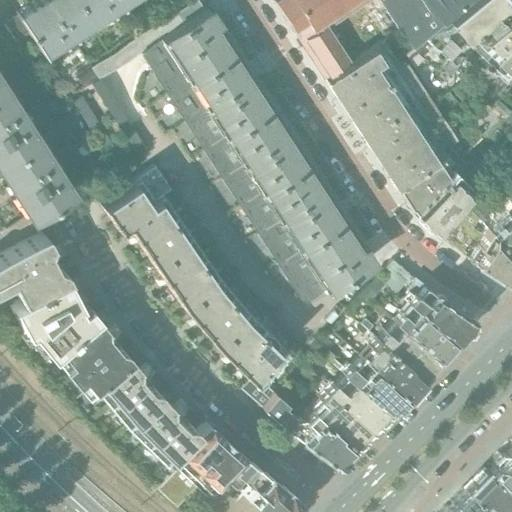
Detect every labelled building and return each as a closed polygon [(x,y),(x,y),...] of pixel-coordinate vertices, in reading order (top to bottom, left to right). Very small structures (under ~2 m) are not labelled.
[(71,33),(87,23),(72,0),(34,0),(14,13),(15,15),(1,24),(13,41),(26,33),(42,57),(44,56),(41,53),(58,42),(60,46),(63,44),(61,40),(68,35),(71,39),(74,37),(71,33)] [(118,2),(122,0),(72,0),(87,23),(105,11),(108,15),(111,13),(108,9),(115,4),(118,8),(121,6),(118,2)] [(174,13),(89,68),(97,79),(137,53),(162,36),(185,21),(202,10),(195,0),(188,5),(174,13)] [(271,0),(298,40),(300,43),(325,27),(366,0),(376,0),(397,30),(411,49),(417,44),(428,57),(435,52),(425,40),(423,38),(426,35),(427,35),(424,38),(425,39),(470,0),(271,0)] [(470,0),(425,39),(445,59),(463,39),(475,52),(485,61),(511,32),(511,8),(506,3),(506,0),(470,0)] [(162,36),(137,53),(144,63),(210,163),(212,165),(219,177),(232,196),(256,233),(280,269),(299,299),(307,300),(326,288),(348,274),(369,260),(369,259),(361,247),(363,246),(215,20),(213,21),(206,9),(205,8),(202,10),(185,21),(162,36)] [(325,27),(300,43),(303,49),(322,77),(347,61),(325,27)] [(484,66),(484,67),(491,75),(493,73),(497,72),(507,82),(511,76),(511,32),(485,61),(484,66)] [(347,61),(322,77),(322,78),(328,87),(392,184),(392,185),(441,151),(454,138),(403,61),(398,65),(381,39),(369,47),(347,61)] [(92,89),(100,84),(97,79),(89,84),(92,89)] [(95,94),(103,89),(100,84),(92,89),(95,94)] [(32,136),(14,108),(17,106),(14,102),(11,104),(2,89),(5,88),(3,85),(0,87),(0,159),(36,136),(35,134),(32,136)] [(98,99),(107,94),(103,89),(95,94),(98,99)] [(110,99),(107,94),(98,99),(102,104),(110,99)] [(74,107),(83,101),(80,96),(71,102),(74,107)] [(105,109),(113,104),(110,99),(102,104),(105,109)] [(511,112),(498,100),(491,107),(505,120),(511,112)] [(86,106),(83,101),(74,107),(77,112),(86,106)] [(108,114),(116,109),(113,104),(105,109),(108,114)] [(80,117),(89,111),(86,106),(77,112),(80,117)] [(111,119),(120,114),(116,109),(108,114),(111,119)] [(92,116),(89,111),(80,117),(83,122),(92,116)] [(482,122),(473,111),(467,116),(471,121),(469,123),(477,133),(485,127),(481,123),(482,122)] [(115,124),(123,119),(120,114),(111,119),(115,124)] [(87,127),(96,121),(92,116),(83,122),(87,127)] [(118,129),(126,124),(123,119),(115,124),(118,129)] [(99,126),(96,121),(87,127),(90,132),(99,126)] [(121,134),(130,129),(126,124),(118,129),(121,134)] [(102,132),(99,126),(90,132),(93,137),(102,132)] [(125,139),(133,134),(130,129),(121,134),(125,139)] [(105,137),(102,132),(93,137),(96,142),(105,137)] [(128,144),(136,138),(133,134),(125,139),(128,144)] [(66,188),(48,160),(50,158),(47,154),(45,155),(35,140),(37,139),(36,136),(0,159),(0,174),(26,215),(70,187),(69,186),(66,188)] [(99,147),(108,142),(105,137),(96,142),(99,147)] [(131,149),(139,143),(136,138),(128,144),(131,149)] [(111,147),(108,142),(99,147),(102,152),(111,147)] [(143,148),(139,143),(131,149),(134,154),(143,148)] [(409,209),(449,168),(454,163),(441,151),(392,185),(405,205),(406,204),(409,209)] [(244,310),(214,275),(158,194),(167,188),(152,165),(96,203),(112,226),(121,220),(135,243),(164,285),(177,303),(191,320),(195,325),(210,342),(225,358),(246,377),(257,365),(282,339),(280,337),(276,341),(244,310)] [(430,230),(455,198),(466,185),(449,168),(409,209),(408,210),(409,211),(410,211),(430,230)] [(511,202),(511,203),(501,191),(492,199),(504,211),(503,212),(511,221),(511,202)] [(475,217),(478,220),(485,213),(477,204),(469,210),(455,198),(430,230),(465,258),(480,234),(469,227),(475,217)] [(511,221),(503,212),(494,220),(485,227),(485,226),(484,228),(511,257),(511,221)] [(511,257),(484,228),(480,234),(465,258),(506,284),(506,283),(511,283),(511,257)] [(59,268),(51,265),(43,250),(45,242),(40,232),(0,253),(0,283),(6,280),(17,301),(62,278),(64,277),(59,268)] [(409,276),(390,260),(376,277),(395,292),(409,276)] [(468,317),(450,305),(429,291),(412,277),(404,287),(406,289),(400,296),(403,298),(402,299),(405,301),(450,339),(457,331),(458,332),(465,332),(469,326),(468,317)] [(48,353),(93,316),(84,304),(76,310),(74,305),(76,304),(66,284),(62,278),(17,301),(8,306),(22,332),(26,330),(46,355),(48,353)] [(369,300),(383,285),(377,279),(363,295),(369,300)] [(450,339),(405,301),(398,310),(396,308),(388,318),(391,320),(434,358),(434,357),(439,351),(440,351),(445,351),(451,345),(450,344),(450,339)] [(125,355),(118,347),(101,326),(100,325),(93,316),(48,353),(82,392),(90,385),(125,355)] [(434,358),(391,320),(383,329),(380,327),(377,330),(370,323),(370,324),(363,318),(358,323),(356,321),(355,322),(365,329),(371,334),(418,375),(423,369),(424,369),(428,368),(433,362),(434,358)] [(365,329),(355,322),(354,324),(354,328),(361,334),(365,329)] [(418,375),(371,334),(364,342),(363,341),(354,351),(402,394),(418,375)] [(107,405),(141,374),(126,356),(134,348),(133,347),(125,355),(90,385),(107,405)] [(402,394),(354,351),(343,363),(338,359),(336,361),(327,354),(324,358),(332,366),(337,370),(339,373),(382,409),(387,403),(390,406),(402,394)] [(270,390),(264,385),(271,377),(257,365),(246,377),(237,386),(258,406),(270,390)] [(382,409),(339,373),(331,382),(328,379),(322,385),(365,426),(371,421),(376,420),(382,414),(382,409)] [(124,425),(158,394),(141,374),(107,405),(124,425)] [(297,384),(289,377),(282,385),(290,392),(297,384)] [(365,426),(322,385),(313,395),(316,398),(308,406),(348,444),(353,443),(353,444),(359,438),(358,438),(359,432),(365,426)] [(348,444),(308,406),(307,408),(299,416),(290,417),(288,411),(280,404),(283,401),(270,390),(258,406),(287,430),(311,448),(327,460),(335,460),(341,455),(342,450),(348,444)] [(143,444),(177,413),(171,407),(165,401),(158,394),(124,425),(143,444)] [(161,463),(169,455),(193,429),(177,413),(143,444),(161,463)] [(186,472),(219,436),(214,431),(202,420),(193,429),(169,455),(178,464),(155,489),(164,497),(186,472)] [(219,474),(239,454),(219,436),(186,472),(164,497),(175,507),(198,482),(205,489),(219,474)] [(511,436),(509,440),(509,446),(503,452),(511,461),(511,436)] [(511,461),(503,452),(502,452),(497,452),(491,458),(491,464),(485,470),(511,497),(511,461)] [(293,497),(282,487),(281,488),(264,475),(252,465),(239,454),(219,474),(231,484),(239,491),(263,511),(288,511),(294,507),(293,497)] [(511,511),(511,497),(485,470),(483,467),(482,468),(482,467),(481,469),(479,471),(473,477),(471,480),(470,479),(469,480),(461,488),(462,488),(485,511),(511,511)] [(263,511),(239,491),(232,499),(224,493),(231,484),(219,474),(205,489),(191,504),(199,511),(263,511)] [(485,511),(462,488),(450,500),(437,511),(485,511)]
